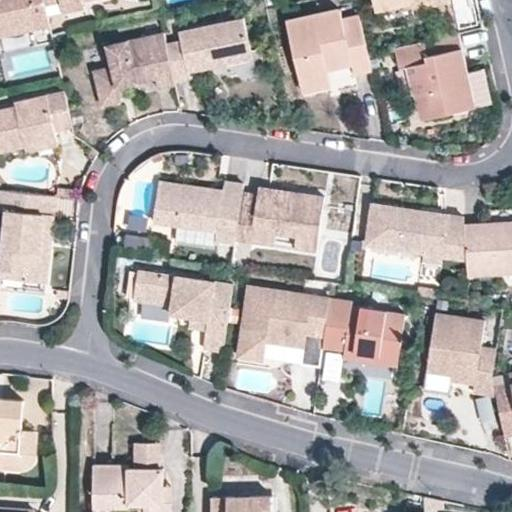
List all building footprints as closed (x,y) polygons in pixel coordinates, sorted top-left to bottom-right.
[(51,9),(49,0),(0,0),(0,37),(54,24),(51,9)] [(49,0),(51,9),(66,5),(67,9),(89,3),(101,0),(49,0)] [(384,0),(387,14),(422,6),(446,0),(384,0)] [(455,0),(446,0),(422,6),(424,14),(457,6),(455,0)] [(89,3),(67,9),(69,17),(91,11),(89,3)] [(359,73),(377,68),(374,52),(366,15),(341,21),(339,11),(285,23),(302,92),(332,85),(328,70),(356,63),(359,73)] [(171,43),(180,82),(193,79),(191,72),(255,58),(245,17),(181,31),(184,40),(171,43)] [(166,87),(181,84),(180,82),(171,43),(169,32),(115,45),(120,67),(101,71),(109,106),(129,101),(125,86),(162,77),(166,87)] [(470,48),(466,32),(403,46),(408,67),(415,66),(420,92),(423,92),(428,118),(482,105),(474,70),(447,76),(443,61),(462,57),(460,50),(470,48)] [(474,70),(470,48),(460,50),(462,57),(443,61),(447,76),(474,70)] [(61,134),(78,129),(70,91),(20,103),(21,106),(0,111),(0,156),(0,157),(33,149),(31,145),(61,138),(61,134)] [(65,149),(61,138),(31,145),(33,149),(35,157),(65,149)] [(219,241),(237,244),(238,241),(245,192),(247,183),(228,181),(227,189),(226,196),(209,194),(209,187),(163,180),(157,222),(220,231),(219,241)] [(226,196),(227,189),(209,187),(209,194),(226,196)] [(260,194),(245,192),(238,241),(276,245),(278,234),(321,240),(327,197),(260,187),(260,194)] [(59,195),(4,189),(2,211),(11,212),(5,270),(31,272),(30,281),(49,283),(53,250),(43,249),(45,231),(55,231),(59,195)] [(444,257),(472,262),(469,218),(441,214),(440,220),(428,218),(429,212),(374,203),(369,245),(427,254),(428,247),(445,249),(444,257)] [(440,220),(441,214),(429,212),(428,218),(440,220)] [(472,262),(473,271),(510,269),(509,258),(511,257),(511,215),(469,218),(472,262)] [(53,250),(55,231),(45,231),(43,249),(53,250)] [(427,254),(444,257),(445,249),(428,247),(427,254)] [(443,264),(444,257),(427,254),(426,262),(443,264)] [(146,297),(150,267),(143,266),(139,296),(146,297)] [(209,345),(228,347),(238,280),(150,267),(146,297),(177,301),(176,310),(195,312),(212,314),(211,325),(209,345)] [(31,272),(5,270),(4,278),(30,281),(31,272)] [(311,327),(329,329),(334,294),(254,282),(244,354),(262,357),(265,334),(266,328),(272,329),(271,335),(310,340),(311,327)] [(329,329),(326,345),(344,347),(347,327),(352,328),(349,348),(348,356),(365,359),(365,350),(403,355),(409,310),(356,302),(356,297),(334,294),(329,329)] [(497,372),(501,344),(486,342),(489,317),(439,310),(432,369),(455,372),(481,375),(480,381),(479,390),(499,392),(497,385),(497,372)] [(193,323),(211,325),(212,314),(195,312),(193,323)] [(327,349),(324,378),(341,380),(344,351),(327,349)] [(402,365),(403,355),(365,350),(365,359),(402,365)] [(481,375),(455,372),(454,379),(480,381),(481,375)] [(499,392),(508,435),(511,434),(511,381),(497,385),(499,392)] [(477,397),(481,419),(495,416),(491,394),(477,397)] [(0,466),(23,468),(28,466),(31,462),(34,457),(35,451),(36,443),(37,431),(23,431),(25,400),(0,398),(0,466)] [(161,468),(160,441),(138,441),(138,468),(161,468)] [(165,485),(165,468),(161,468),(138,468),(129,469),(129,465),(95,466),(95,508),(114,508),(129,508),(129,506),(145,506),(145,511),(173,511),(173,503),(166,503),(165,485)] [(274,497),(215,498),(214,511),(264,511),(264,507),(274,506),(274,497)]
